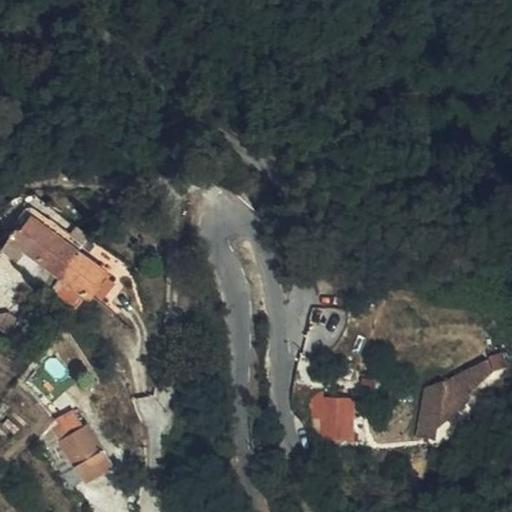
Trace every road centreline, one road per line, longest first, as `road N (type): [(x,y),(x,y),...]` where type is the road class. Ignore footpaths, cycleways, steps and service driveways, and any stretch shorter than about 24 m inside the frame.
road 1 (tertiary): [(252,511),(238,410),(236,290),(217,231),(219,219),(233,212),(258,230),(269,253),(280,341)]
road 2 (residential): [(280,341),(299,322),(313,283),(300,191),(92,0)]
road 3 (unknown): [(246,218),(226,198),(86,176),(31,188),(0,206)]
road 4 (tertiary): [(280,341),(285,432),(314,511)]
